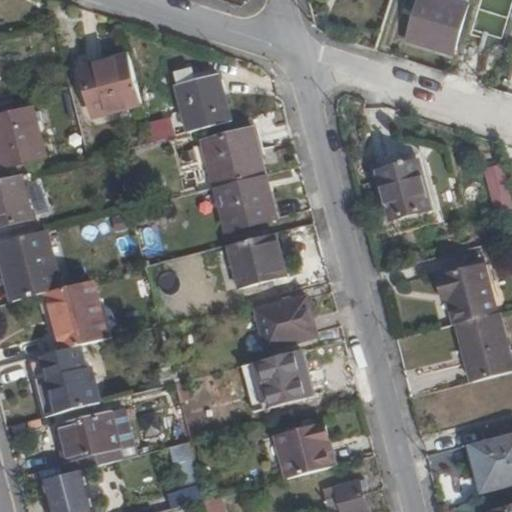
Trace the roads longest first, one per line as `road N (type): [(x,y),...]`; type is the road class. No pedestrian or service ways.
road 1 (residential): [(295,51),(414,511)]
road 2 (residential): [(295,51),(511,122)]
road 3 (residential): [(134,0),(295,51)]
